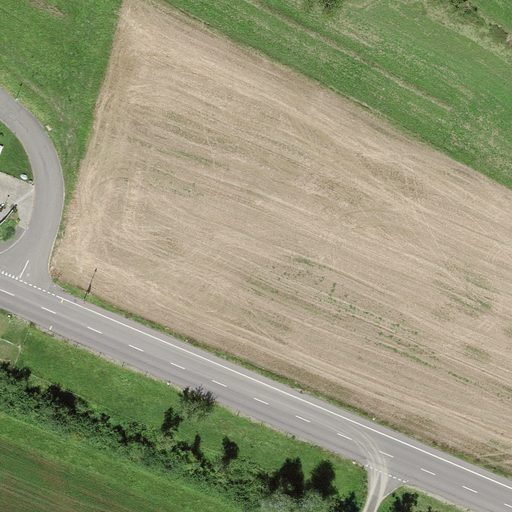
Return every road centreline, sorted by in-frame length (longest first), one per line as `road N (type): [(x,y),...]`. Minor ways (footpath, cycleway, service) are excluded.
road 1 (tertiary): [(14,298),(511,507)]
road 2 (residential): [(0,111),(40,156),(43,198),(14,298)]
